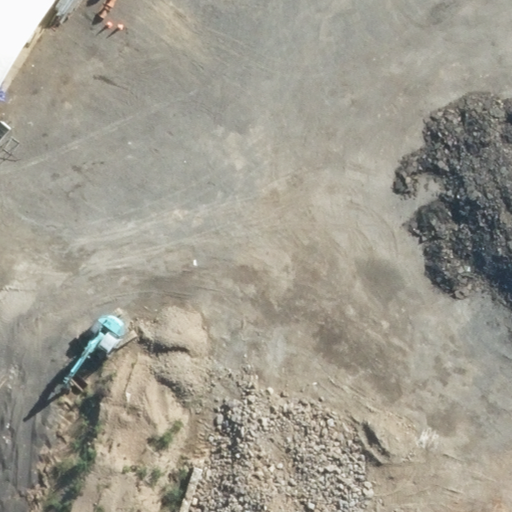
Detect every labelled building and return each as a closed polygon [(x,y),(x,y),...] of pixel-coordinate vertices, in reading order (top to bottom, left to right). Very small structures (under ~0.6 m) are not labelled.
[(0,0),(0,52),(27,0),(0,0)] [(0,434),(5,437),(110,216),(23,174),(9,205),(0,223),(0,434)] [(0,223),(9,205),(0,201),(0,223)] [(212,264),(132,227),(31,441),(112,478),(212,264)] [(312,511),(388,360),(271,302),(191,463),(290,511),(312,511)]
